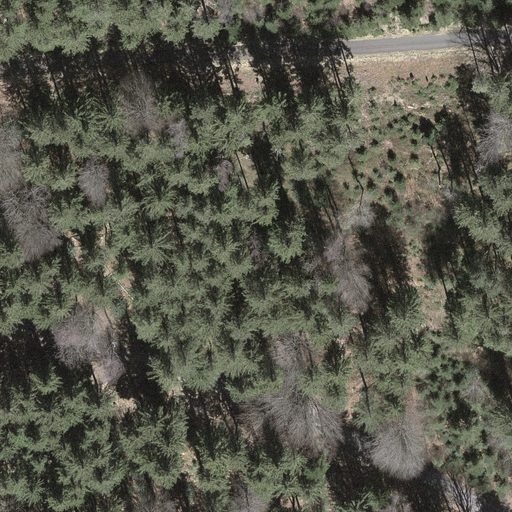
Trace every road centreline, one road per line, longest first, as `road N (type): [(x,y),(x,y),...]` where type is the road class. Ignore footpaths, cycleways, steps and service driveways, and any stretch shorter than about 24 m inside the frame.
road 1 (track): [(496,511),(317,419),(0,320)]
road 2 (track): [(0,71),(511,39)]
